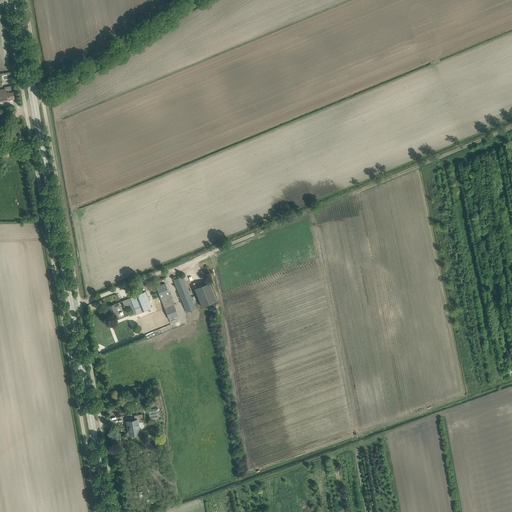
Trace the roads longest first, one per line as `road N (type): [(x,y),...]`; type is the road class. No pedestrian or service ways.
road 1 (track): [(511,130),(191,263)]
road 2 (unclassified): [(80,305),(42,95)]
road 3 (primary): [(71,308),(34,102)]
road 4 (unclassified): [(116,511),(80,305)]
road 5 (unclassified): [(25,107),(61,312)]
road 6 (primary): [(107,511),(71,308)]
road 7 (unclassified): [(61,312),(97,511)]
road 8 (unclassified): [(42,95),(196,0)]
